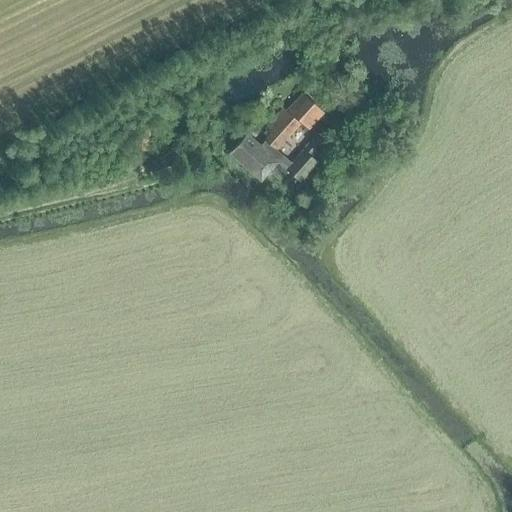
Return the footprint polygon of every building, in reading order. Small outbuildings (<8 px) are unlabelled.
[(319,109),(326,101),(310,86),(302,95),(319,109)] [(292,166),(276,152),(300,125),(307,131),(323,113),(319,109),(302,95),(263,139),(265,142),(260,148),(246,135),(229,154),(261,182),(269,173),(279,182),(289,171),(300,181),(316,163),(310,158),(303,152),(292,166)] [(148,150),(150,126),(137,125),(135,149),(148,150)] [(310,158),(324,143),(315,135),(301,150),(303,152),(310,158)] [(147,163),(153,182),(176,175),(170,155),(147,163)]
